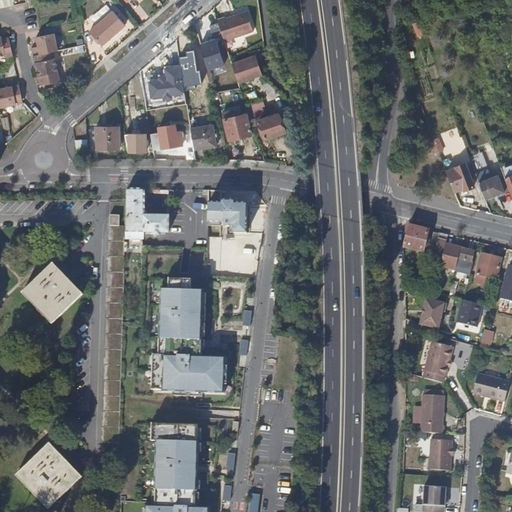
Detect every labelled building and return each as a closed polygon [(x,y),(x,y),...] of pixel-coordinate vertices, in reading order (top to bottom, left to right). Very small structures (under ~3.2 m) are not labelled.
[(89,19),(94,24),(109,11),(104,5),(89,19)] [(127,23),(115,9),(91,30),(103,43),(127,23)] [(216,23),(221,37),(223,41),(253,31),(246,10),(224,18),(223,16),(215,19),(216,23)] [(419,21),(413,23),(417,37),(423,35),(419,21)] [(221,37),(216,23),(208,26),(213,40),(221,37)] [(32,47),(34,55),(50,51),(60,49),(55,29),(36,33),(39,45),(32,47)] [(2,39),(1,35),(0,35),(0,54),(5,53),(6,56),(13,54),(9,37),(2,39)] [(50,51),(34,55),(38,75),(58,71),(55,57),(52,58),(50,51)] [(191,69),(188,53),(177,55),(179,70),(191,69)] [(178,70),(176,56),(169,57),(171,71),(178,70)] [(232,68),(238,87),(262,79),(255,60),(232,68)] [(0,107),(23,102),(19,83),(0,87),(0,107)] [(237,117),(234,107),(222,110),(224,120),(237,117)] [(283,132),(276,114),(256,121),(263,139),(283,132)] [(250,135),(245,115),(237,117),(224,120),(223,120),(228,140),(250,135)] [(174,131),(173,124),(155,127),(156,132),(149,133),(152,150),(181,145),(178,131),(174,131)] [(119,126),(96,126),(97,149),(119,149),(119,126)] [(214,146),(211,126),(189,129),(192,150),(214,146)] [(145,133),(124,133),(127,152),(145,152),(145,133)] [(89,154),(88,138),(75,139),(76,154),(89,154)] [(506,144),(504,139),(491,143),(493,149),(506,144)] [(451,168),(443,145),(436,148),(454,192),(462,188),(463,190),(474,187),(464,162),(455,165),(455,166),(451,168)] [(491,178),(481,152),(468,157),(485,199),(503,192),(498,180),(497,176),(491,178)] [(504,178),(499,179),(504,192),(509,191),(504,179),(504,178)] [(142,233),(142,217),(143,190),(125,190),(125,200),(124,226),(124,233),(128,233),(142,233)] [(225,228),(231,228),(231,202),(221,202),(221,204),(208,204),(207,219),(207,224),(223,224),(223,226),(224,227),(225,228)] [(231,202),(231,228),(233,228),(233,235),(246,235),(247,205),(234,205),(234,202),(231,202)] [(124,233),(124,226),(118,226),(118,215),(108,215),(101,459),(117,459),(121,323),(124,233)] [(142,217),(142,233),(151,233),(151,236),(158,236),(158,233),(168,233),(168,217),(142,217)] [(427,230),(406,225),(402,246),(422,251),(427,230)] [(433,256),(441,258),(444,243),(447,235),(438,233),(433,256)] [(439,265),(454,268),(459,247),(444,243),(441,258),(439,265)] [(472,250),(459,247),(454,268),(453,271),(468,274),(471,262),(469,262),(472,250)] [(499,257),(480,253),(475,273),(494,278),(499,257)] [(499,298),(511,301),(511,265),(509,264),(499,298)] [(82,295),(55,265),(25,294),(53,323),(82,295)] [(208,266),(208,274),(219,272),(218,265),(208,266)] [(189,281),(167,280),(167,291),(159,290),(157,355),(151,355),(150,390),(160,390),(160,392),(196,393),(196,398),(198,398),(198,393),(222,394),(222,385),(221,385),(221,367),(223,367),(223,358),(199,357),(199,350),(196,350),(196,341),(199,341),(201,292),(189,291),(189,281)] [(443,304),(424,299),(417,325),(436,330),(443,304)] [(481,306),(460,301),(455,323),(476,328),(481,306)] [(492,333),(483,331),(479,347),(485,349),(486,345),(489,346),(492,333)] [(449,347),(432,343),(423,380),(439,384),(440,377),(441,377),(444,367),(445,361),(449,347)] [(506,383),(475,375),(470,394),(501,402),(506,383)] [(441,397),(419,396),(417,434),(439,435),(441,397)] [(196,425),(150,424),(150,441),(154,441),(152,489),(154,489),(153,505),(144,505),(143,511),(206,511),(207,507),(193,506),(193,492),(194,492),(196,442),(195,442),(196,425)] [(448,442),(428,441),(426,471),(447,472),(447,458),(448,449),(448,442)] [(78,477),(47,445),(15,474),(47,507),(78,477)] [(511,476),(511,452),(508,451),(508,453),(503,472),(502,474),(511,476)] [(440,511),(442,489),(421,488),(419,511),(440,511)] [(257,511),(260,492),(252,491),(249,511),(257,511)]
